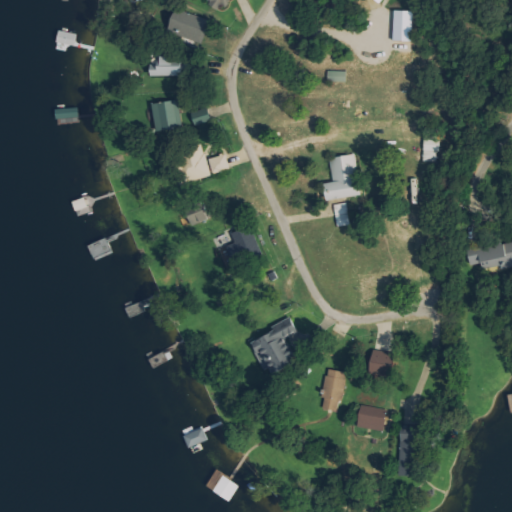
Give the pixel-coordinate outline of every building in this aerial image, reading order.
[(235,0),(234,2),(229,10),(222,12),(204,0),(235,0)] [(177,6),(213,19),(205,42),(169,29),(177,6)] [(398,40),(417,41),(418,10),(399,10),(398,40)] [(187,76),(187,57),(162,56),(162,66),(155,66),(154,75),(187,76)] [(350,81),(350,71),(331,70),(330,81),(350,81)] [(159,132),(184,128),(179,99),(154,103),(159,132)] [(441,162),(441,140),(427,139),(426,161),(441,162)] [(234,169),(229,153),(212,158),(218,174),(234,169)] [(333,158),(336,182),(329,182),(332,200),(365,195),(359,154),(333,158)] [(196,211),(199,222),(214,219),(212,208),(196,211)] [(228,235),(237,260),(262,251),(254,226),(228,235)] [(511,268),(511,245),(475,248),(477,265),(487,264),(488,270),(511,268)] [(275,374),(299,362),(295,353),(311,345),(306,335),(308,334),(300,318),(258,338),(275,374)] [(397,375),(400,354),(378,351),(375,372),(397,375)] [(326,409),(344,410),(348,371),(329,369),(326,409)] [(387,432),(391,418),(365,412),(362,425),(387,432)] [(424,433),(404,433),(403,476),(424,476),(424,433)]
